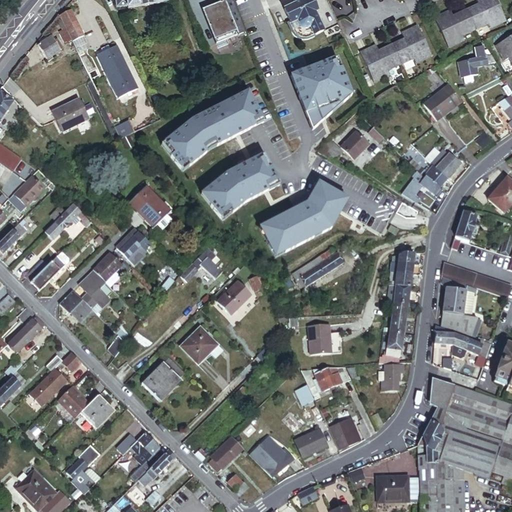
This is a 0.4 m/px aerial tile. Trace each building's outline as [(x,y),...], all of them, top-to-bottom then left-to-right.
[(165,0),(114,0),(116,8),(127,6),(127,9),(166,3),(165,0)] [(231,0),(230,0),(211,8),(220,32),(214,35),(219,49),(230,45),(228,40),(245,33),(231,0)] [(284,9),(289,21),(286,22),(291,33),(294,37),(295,38),(301,41),(306,40),(313,37),(312,35),(323,31),(315,12),(317,11),(312,0),(302,0),(303,1),(284,9)] [(507,22),(495,0),(478,0),(477,1),(480,6),(467,13),(476,31),(489,25),(491,30),(507,22)] [(220,32),(211,8),(204,11),(214,35),(220,32)] [(71,10),(59,16),(66,30),(71,40),(71,41),(83,35),(71,10)] [(450,13),(435,21),(449,50),(465,42),(463,38),(476,31),(467,13),(453,19),(450,13)] [(418,27),(401,35),(404,40),(391,46),(401,65),(413,59),(415,64),(431,56),(418,27)] [(71,40),(66,30),(60,33),(65,43),(71,40)] [(507,61),(511,68),(511,37),(494,48),(503,63),(507,61)] [(41,44),(37,46),(44,60),(59,52),(59,51),(54,42),(51,38),(45,41),(41,44)] [(57,40),(54,42),(59,51),(62,49),(57,40)] [(378,52),(375,47),(360,54),(373,83),(389,76),(387,72),(401,65),(391,46),(378,52)] [(98,58),(119,100),(137,90),(116,49),(111,51),(109,48),(102,52),(103,55),(98,58)] [(477,71),(496,68),(491,59),(485,60),(484,55),(483,51),(474,52),(476,60),(473,61),(473,63),(458,66),(460,82),(462,81),(463,88),(473,86),(472,80),(478,79),(477,71)] [(86,70),(81,61),(77,63),(82,72),(86,70)] [(354,99),(340,69),(336,71),(332,61),(290,80),(315,134),(354,99)] [(461,103),(448,86),(423,105),(437,122),(461,103)] [(11,97),(1,87),(0,88),(0,94),(1,95),(0,95),(0,115),(10,102),(9,101),(11,97)] [(511,96),(507,87),(502,90),(507,98),(511,96)] [(223,143),(263,123),(248,92),(198,117),(164,144),(174,156),(171,158),(181,170),(188,165),(190,167),(212,149),(210,146),(214,143),(221,139),(223,143)] [(506,127),(511,134),(511,102),(509,98),(498,106),(511,123),(506,127)] [(77,101),(50,117),(61,135),(88,119),(77,101)] [(130,123),(115,130),(120,141),(122,140),(128,137),(135,133),(130,123)] [(383,139),(372,128),(369,132),(379,142),(383,139)] [(355,133),(341,148),(354,161),(368,146),(355,133)] [(392,136),(388,141),(394,146),(398,142),(392,136)] [(128,137),(122,140),(125,148),(132,145),(128,137)] [(492,144),(486,137),(476,144),(482,152),(492,144)] [(210,146),(212,149),(216,146),(223,143),(221,139),(214,143),(210,146)] [(329,141),(318,152),(334,163),(342,154),(329,141)] [(0,144),(0,163),(12,172),(21,160),(0,144)] [(174,156),(164,144),(161,147),(171,158),(174,156)] [(462,163),(447,149),(438,159),(443,163),(453,173),(462,163)] [(61,153),(54,160),(58,165),(65,158),(61,153)] [(221,186),(259,160),(258,158),(227,177),(202,198),(202,199),(221,186)] [(438,159),(430,167),(432,169),(435,172),(443,163),(438,159)] [(243,208),(268,193),(266,189),(277,183),(266,164),(263,166),(259,160),(221,186),(202,199),(212,211),(209,213),(218,224),(227,217),(229,220),(243,208)] [(408,164),(414,171),(418,167),(411,160),(408,164)] [(445,181),(453,173),(443,163),(435,172),(445,181)] [(183,173),(190,167),(188,165),(181,170),(183,173)] [(426,175),(432,169),(430,167),(428,165),(422,172),(426,175)] [(445,181),(435,172),(432,169),(426,175),(422,172),(419,169),(416,172),(424,180),(425,178),(438,190),(445,181)] [(438,190),(425,178),(424,180),(416,172),(410,178),(412,180),(400,195),(405,197),(416,183),(425,191),(435,199),(441,192),(438,190)] [(32,177),(8,200),(20,212),(44,190),(32,177)] [(504,216),(511,207),(511,183),(508,180),(488,202),(504,216)] [(268,193),(279,186),(277,183),(266,189),(268,193)] [(339,209),(346,198),(326,187),(325,190),(317,186),(308,203),(264,226),(271,240),(267,242),(274,255),(285,250),(286,253),(315,238),(313,235),(321,231),(323,234),(332,229),(343,211),(339,209)] [(150,219),(147,222),(155,230),(161,224),(168,218),(173,213),(150,188),(135,203),(150,219)] [(343,211),(349,200),(346,198),(339,209),(343,211)] [(212,211),(202,199),(199,201),(209,213),(212,211)] [(150,219),(135,203),(132,206),(147,222),(150,219)] [(63,204),(53,214),(59,219),(69,210),(63,204)] [(59,219),(47,231),(55,238),(71,223),(75,218),(77,216),(83,222),(81,224),(85,229),(91,224),(73,206),(69,210),(59,219)] [(461,215),(455,237),(469,242),(471,235),(476,236),(478,229),(473,227),(476,219),(461,215)] [(220,227),(229,220),(227,217),(218,224),(220,227)] [(80,223),(75,218),(71,223),(76,228),(80,223)] [(165,229),(172,223),(168,218),(161,224),(165,229)] [(21,223),(0,242),(0,253),(2,255),(26,232),(20,227),(22,224),(21,223)] [(271,240),(264,226),(260,228),(267,242),(271,240)] [(134,230),(115,249),(132,266),(151,247),(134,230)] [(106,241),(100,235),(94,241),(100,246),(106,241)] [(502,253),(508,255),(511,243),(511,237),(508,236),(502,253)] [(469,242),(455,237),(451,248),(458,250),(460,243),(468,245),(469,242)] [(223,270),(211,260),(215,254),(206,246),(181,276),(187,282),(201,266),(215,278),(223,270)] [(276,259),(286,253),(285,250),(274,255),(276,259)] [(307,287),(343,264),(334,251),(300,273),(302,277),(300,278),(301,279),(297,281),(301,289),(306,286),(307,287)] [(69,263),(70,260),(62,252),(30,283),(39,292),(69,263)] [(120,265),(109,254),(92,271),(110,289),(121,279),(122,280),(131,271),(123,263),(120,265)] [(413,266),(415,254),(404,254),(392,259),(392,263),(413,266)] [(412,275),(413,266),(392,263),(390,272),(412,275)] [(465,293),(475,296),(477,291),(507,300),(511,288),(443,264),(440,285),(445,290),(441,328),(474,339),(480,322),(472,319),(462,317),(465,293)] [(34,269),(25,278),(30,283),(39,274),(34,269)] [(249,280),(249,281),(255,293),(262,290),(257,278),(255,279),(248,269),(243,274),(249,280)] [(410,289),(412,275),(390,272),(388,286),(410,289)] [(91,310),(97,316),(110,302),(100,291),(104,287),(92,275),(79,288),(87,296),(82,301),(91,310)] [(161,289),(166,292),(174,283),(169,279),(161,289)] [(250,297),(237,283),(216,304),(230,317),(250,297)] [(407,305),(410,289),(388,286),(386,302),(394,303),(407,305)] [(59,303),(78,323),(91,310),(82,301),(80,299),(79,300),(70,292),(59,303)] [(465,293),(462,317),(472,319),(475,296),(465,293)] [(13,302),(7,296),(0,302),(0,313),(1,315),(13,302)] [(157,300),(154,296),(148,302),(151,306),(157,300)] [(406,317),(407,305),(394,303),(392,315),(406,317)] [(403,336),(406,317),(392,315),(390,329),(390,334),(403,336)] [(17,352),(43,325),(34,316),(28,322),(30,324),(17,338),(15,336),(8,343),(17,352)] [(291,320),(283,321),(284,329),(292,328),(291,320)] [(329,326),(308,327),(309,356),(331,354),(329,326)] [(453,348),(454,336),(441,330),(435,328),(434,347),(453,348)] [(199,329),(179,349),(197,367),(209,355),(214,361),(222,352),(199,329)] [(115,334),(119,338),(127,345),(129,341),(118,331),(115,334)] [(399,365),(403,336),(390,334),(382,333),(382,337),(389,338),(387,351),(385,351),(384,359),(379,358),(378,366),(384,366),(398,365),(399,365)] [(485,360),(491,344),(474,339),(472,344),(454,336),(453,348),(452,356),(463,360),(466,359),(468,353),(477,357),(485,360)] [(108,351),(115,359),(127,345),(119,338),(108,351)] [(511,344),(507,343),(494,377),(509,383),(507,387),(511,388),(511,344)] [(257,358),(263,364),(274,354),(267,347),(257,358)] [(81,363),(71,353),(62,361),(61,362),(71,372),(81,363)] [(61,362),(62,361),(57,356),(46,366),(52,372),(54,369),(61,362)] [(485,360),(477,357),(474,366),(481,369),(485,360)] [(276,358),(253,381),(260,388),(274,374),(277,378),(284,371),(287,375),(294,368),(288,361),(283,366),(276,358)] [(167,360),(142,386),(158,401),(183,375),(167,360)] [(9,378),(18,368),(13,364),(4,374),(9,378)] [(459,372),(469,377),(473,369),(463,364),(459,372)] [(398,367),(384,369),(386,384),(399,383),(398,375),(402,374),(402,367),(398,367)] [(41,408),(67,382),(54,369),(52,372),(28,395),(41,408)] [(311,375),(303,378),(312,396),(319,393),(322,391),(323,393),(351,381),(345,369),(328,370),(321,373),(320,370),(313,371),(317,379),(313,381),(311,375)] [(354,369),(347,370),(354,383),(358,383),(357,380),(360,380),(360,376),(358,376),(354,369)] [(4,404),(25,382),(16,372),(10,379),(11,380),(0,391),(0,405),(2,403),(4,404)] [(278,388),(287,379),(284,376),(275,385),(278,388)] [(509,383),(494,377),(493,382),(507,387),(509,383)] [(417,447),(418,511),(464,511),(465,473),(489,482),(492,473),(504,477),(501,486),(511,489),(511,406),(431,379),(429,406),(436,414),(429,423),(430,424),(418,445),(417,447)] [(88,405),(70,387),(56,402),(74,419),(79,414),(88,405)] [(306,387),(297,392),(303,406),(313,402),(306,387)] [(242,388),(235,394),(241,400),(248,394),(242,388)] [(321,398),(319,393),(312,396),(314,401),(321,398)] [(94,429),(110,412),(96,397),(88,405),(79,414),(94,429)] [(290,412),(282,421),(295,433),(303,425),(290,412)] [(380,431),(382,428),(376,415),(370,418),(376,430),(380,431)] [(360,441),(349,417),(340,422),(334,425),(327,428),(339,452),(360,441)] [(364,423),(359,425),(366,440),(371,436),(364,423)] [(34,427),(28,433),(34,439),(40,432),(34,427)] [(316,432),(295,441),(302,458),(327,448),(318,428),(315,429),(316,432)] [(164,454),(144,434),(129,448),(136,456),(144,448),(152,456),(142,465),(148,471),(164,454)] [(269,437),(249,456),(272,480),(294,458),(285,449),(283,452),(269,437)] [(212,460),(208,465),(217,474),(243,449),(232,438),(210,459),(212,460)] [(200,452),(206,459),(216,449),(209,442),(200,452)] [(99,456),(90,446),(62,475),(83,496),(94,484),(85,475),(83,473),(99,456)] [(175,458),(168,451),(164,454),(148,471),(145,474),(139,480),(145,485),(152,478),(154,479),(175,458)] [(148,471),(142,465),(139,469),(145,474),(148,471)] [(361,467),(346,473),(350,481),(365,475),(361,467)] [(94,484),(99,479),(91,471),(89,471),(85,475),(94,484)] [(59,500),(31,473),(24,480),(21,477),(16,482),(19,485),(13,491),(33,511),(38,511),(45,505),(49,509),(59,500)] [(376,476),(376,502),(417,502),(416,477),(407,477),(407,476),(376,476)] [(235,477),(228,485),(241,497),(249,489),(243,483),(242,484),(235,477)] [(310,487),(296,494),(301,504),(315,498),(310,487)] [(156,491),(146,500),(152,507),(162,498),(156,491)]
